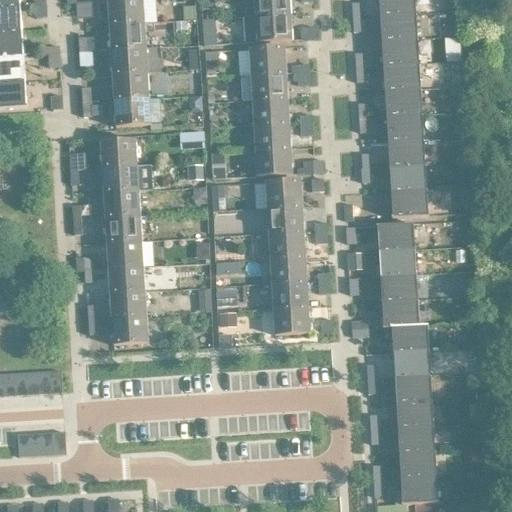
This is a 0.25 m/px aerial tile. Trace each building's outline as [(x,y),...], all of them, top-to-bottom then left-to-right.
[(0,0),(0,8),(21,7),(20,0),(0,0)] [(34,0),(36,9),(46,8),(45,0),(34,0)] [(131,0),(109,1),(110,27),(145,24),(143,0),(131,0)] [(214,0),(202,0),(203,10),(215,10),(214,0)] [(255,0),(256,17),(291,15),(290,0),(255,0)] [(380,0),(381,17),(416,15),(415,0),(380,0)] [(77,2),(77,16),(85,15),(85,2),(77,2)] [(352,5),(353,19),(361,19),(360,4),(352,5)] [(0,8),(0,33),(22,32),(21,7),(0,8)] [(46,8),(36,9),(36,19),(47,18),(46,8)] [(195,8),(184,8),(185,21),(196,21),(197,21),(196,8),(195,8)] [(291,15),(256,17),(258,43),(293,41),(291,15)] [(381,17),(383,43),(418,40),(416,15),(381,17)] [(361,19),(353,19),(354,34),(362,33),(361,19)] [(187,23),(177,23),(177,31),(187,30),(187,23)] [(110,27),(112,52),(147,50),(145,24),(110,27)] [(303,28),(304,40),(315,40),(314,27),(303,28)] [(217,31),(204,32),(205,46),(218,46),(217,31)] [(0,33),(0,58),(24,57),(22,32),(0,33)] [(79,39),(80,54),(88,53),(87,39),(79,39)] [(383,43),(384,68),(420,65),(418,40),(383,43)] [(49,48),(49,58),(60,58),(59,48),(49,48)] [(250,50),(252,76),(287,74),(286,48),(250,50)] [(112,52),(113,77),(148,75),(147,50),(112,52)] [(197,50),(190,51),(191,71),(198,70),(197,50)] [(218,52),(205,53),(206,62),(219,61),(218,52)] [(88,53),(80,54),(81,68),(89,67),(88,53)] [(356,55),(357,69),(364,69),(364,54),(356,55)] [(0,58),(0,83),(26,82),(24,57),(0,58)] [(60,58),(49,58),(50,69),(61,68),(60,58)] [(298,66),(298,76),(309,76),(309,65),(298,66)] [(384,68),(386,93),(421,91),(420,65),(384,68)] [(364,69),(357,69),(357,84),(365,83),(364,69)] [(252,76),(253,101),(289,99),(287,74),(252,76)] [(113,77),(115,102),(150,100),(148,75),(113,77)] [(309,76),(298,76),(299,87),(310,86),(309,76)] [(26,82),(0,83),(0,110),(28,108),(28,107),(27,107),(26,82)] [(82,89),(83,104),(91,103),(90,89),(82,89)] [(386,93),(388,118),(423,116),(421,91),(386,93)] [(41,111),(52,110),(51,98),(41,98),(41,111)] [(253,101),(255,127),(290,124),(289,99),(253,101)] [(150,100),(115,102),(116,128),(152,126),(150,100)] [(91,103),(83,104),(84,118),(92,118),(91,106),(91,103)] [(359,105),(360,120),(368,119),(367,105),(359,105)] [(103,106),(91,106),(92,118),(104,117),(103,106)] [(301,116),(301,127),(312,126),(311,116),(301,116)] [(388,118),(389,143),(424,141),(423,116),(388,118)] [(368,119),(360,120),(361,134),(369,134),(368,120),(368,119)] [(378,120),(368,120),(369,134),(379,133),(378,120)] [(255,127),(256,152),(292,150),(290,124),(255,127)] [(312,126),(301,127),(302,137),(313,136),(312,126)] [(101,143),(103,169),(138,167),(136,141),(101,143)] [(389,143),(391,168),(426,166),(424,141),(389,143)] [(292,150),(256,152),(258,178),(293,176),(292,150)] [(225,154),(213,155),(214,181),(226,180),(225,154)] [(362,156),(363,170),(371,170),(370,155),(362,156)] [(70,157),(71,171),(79,171),(78,156),(70,157)] [(303,163),(304,175),(315,174),(314,162),(303,163)] [(203,166),(189,167),(189,182),(204,181),(203,166)] [(391,168),(392,193),(428,191),(426,166),(391,168)] [(103,169),(104,195),(140,192),(138,167),(103,169)] [(371,170),(363,170),(364,185),(372,184),(371,170)] [(79,171),(71,171),(72,186),(80,185),(79,171)] [(324,192),(323,180),(313,180),(314,193),(324,192)] [(266,183),(268,210),(303,207),(302,181),(266,183)] [(214,187),(212,187),(213,200),(215,200),(226,200),(225,186),(214,187)] [(194,196),(191,198),(199,208),(202,205),(207,205),(207,190),(193,190),(194,196)] [(428,191),(392,193),(394,218),(393,218),(393,220),(430,218),(430,216),(429,216),(428,191)] [(104,195),(106,220),(141,218),(140,192),(104,195)] [(345,206),(347,222),(354,222),(353,206),(345,206)] [(73,207),(74,221),(82,221),(81,207),(73,207)] [(268,210),(269,235),(305,233),(303,207),(268,210)] [(106,220),(107,245),(143,243),(141,218),(106,220)] [(82,221),(74,221),(75,236),(83,235),(82,221)] [(315,224),(316,234),(327,234),(326,223),(315,224)] [(378,229),(380,253),(415,251),(414,226),(415,226),(414,225),(377,227),(378,229)] [(346,229),(348,245),(355,245),(354,229),(346,229)] [(269,235),(271,260),(306,258),(305,233),(269,235)] [(327,234),(316,234),(317,245),(327,244),(327,234)] [(107,245),(109,270),(144,268),(143,243),(107,245)] [(380,253),(382,279),(417,276),(415,251),(380,253)] [(348,255),(349,271),(357,271),(356,255),(348,255)] [(271,260),(272,285),(308,283),(306,258),(271,260)] [(76,259),(77,273),(85,272),(85,270),(84,259),(76,259)] [(93,261),(84,259),(85,270),(86,270),(94,270),(93,261)] [(109,270),(110,295),(146,293),(144,268),(109,270)] [(86,270),(87,284),(94,284),(94,270),(86,270)] [(318,274),(319,285),(330,284),(329,274),(318,274)] [(382,279),(383,304),(418,302),(417,276),(382,279)] [(350,281),(351,297),(359,296),(358,280),(350,281)] [(272,285),(274,310),(309,308),(308,283),(272,285)] [(330,284),(319,285),(320,295),(330,294),(330,284)] [(210,291),(200,292),(200,303),(211,303),(210,291)] [(237,291),(218,291),(219,308),(238,308),(237,291)] [(110,295),(112,320),(147,318),(146,293),(110,295)] [(384,330),(393,329),(420,327),(418,302),(383,304),(385,329),(384,329),(384,330)] [(88,307),(89,322),(97,321),(96,307),(88,307)] [(309,308),(274,310),(276,336),(311,334),(309,308)] [(237,315),(219,315),(220,329),(237,328),(237,315)] [(147,318),(112,320),(114,347),(149,344),(147,318)] [(321,321),(322,333),(333,333),(332,320),(321,321)] [(97,321),(89,322),(90,336),(98,336),(97,321)] [(353,323),(353,331),(369,330),(369,322),(353,323)] [(393,329),(394,354),(430,352),(428,327),(429,327),(429,326),(420,327),(393,329)] [(369,330),(353,331),(353,339),(369,338),(369,330)] [(394,354),(396,379),(431,377),(430,352),(394,354)] [(367,367),(368,381),(376,381),(375,366),(367,367)] [(61,372),(50,373),(51,395),(63,394),(61,372)] [(38,373),(26,374),(28,396),(39,396),(38,373)] [(50,373),(38,373),(39,396),(51,395),(50,373)] [(26,374),(15,375),(16,397),(28,396),(26,374)] [(15,375),(3,376),(4,398),(16,397),(15,375)] [(396,379),(398,405),(433,402),(431,377),(396,379)] [(376,381),(368,381),(369,396),(377,395),(376,381)] [(398,405),(399,430),(435,427),(433,402),(398,405)] [(370,417),(371,431),(379,431),(378,416),(370,417)] [(399,430),(401,455),(436,453),(435,427),(399,430)] [(379,431),(371,431),(372,446),(380,445),(379,431)] [(53,434),(42,435),(43,457),(55,456),(53,434)] [(65,434),(53,434),(55,456),(67,456),(65,434)] [(42,435),(30,436),(32,458),(43,457),(42,435)] [(32,458),(30,436),(18,436),(20,459),(32,458)] [(401,455),(402,480),(438,478),(436,453),(401,455)] [(374,467),(375,482),(382,481),(382,467),(374,467)] [(473,475),(473,489),(487,489),(487,475),(473,475)] [(438,478),(402,480),(404,505),(403,505),(403,506),(416,505),(416,511),(441,511),(441,504),(440,504),(440,503),(439,503),(438,478)] [(382,481),(375,482),(375,496),(383,496),(382,481)] [(109,501),(109,511),(118,511),(118,500),(109,501)] [(83,502),(84,511),(93,511),(93,502),(83,502)] [(58,504),(58,511),(68,511),(68,503),(58,504)]
